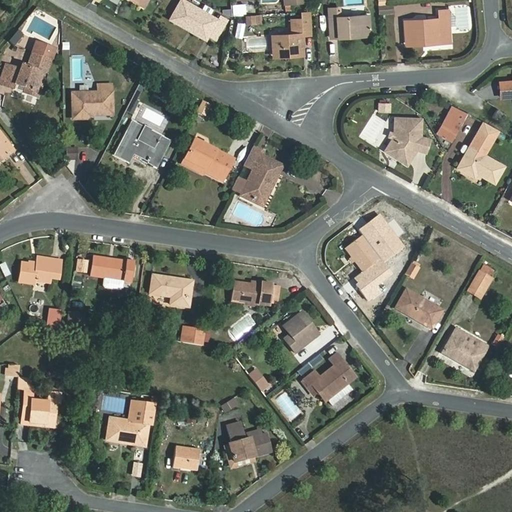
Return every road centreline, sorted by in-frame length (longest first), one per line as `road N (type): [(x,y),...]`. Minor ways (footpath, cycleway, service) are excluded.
road 1 (residential): [(0,233),(71,220),(267,248),(297,244)]
road 2 (residential): [(293,133),(68,4)]
road 3 (residential): [(501,53),(462,83),(323,88),(293,133)]
road 4 (residential): [(239,511),(398,395)]
road 5 (residential): [(398,395),(396,378),(297,244)]
road 6 (residential): [(511,254),(374,177)]
road 7 (residential): [(44,458),(40,497),(149,511)]
